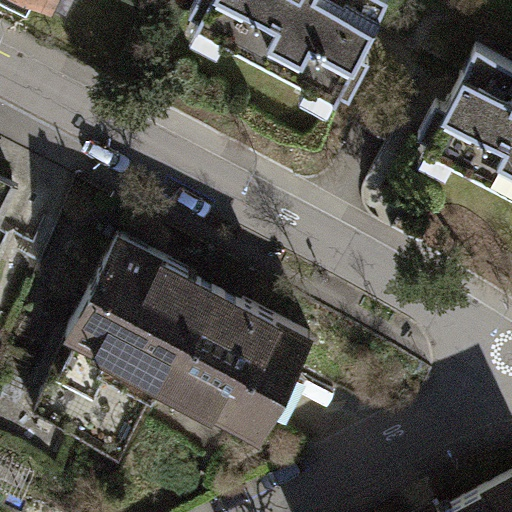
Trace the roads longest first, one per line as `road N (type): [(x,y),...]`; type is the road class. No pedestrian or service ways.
road 1 (residential): [(0,74),(419,296),(506,352)]
road 2 (residential): [(506,352),(430,416),(244,511)]
